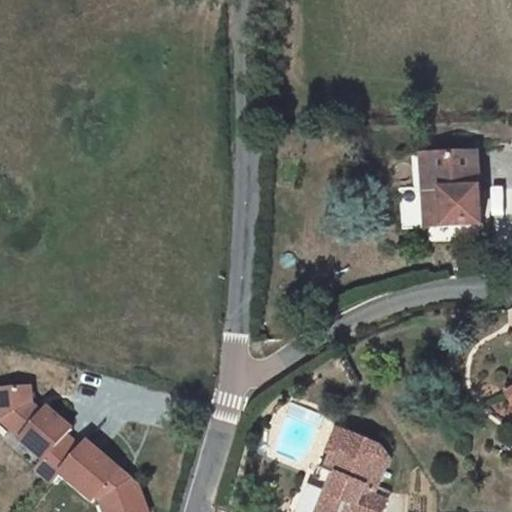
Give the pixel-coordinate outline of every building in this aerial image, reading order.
[(489,230),(487,158),(437,159),(440,231),(489,230)] [(38,383),(6,386),(7,406),(20,417),(16,423),(30,435),(28,436),(52,456),(43,466),(59,480),(68,469),(101,497),(104,493),(108,497),(112,507),(124,503),(126,511),(154,511),(156,511),(145,481),(95,438),(89,445),(74,432),(79,425),(55,405),(50,410),(39,401),(38,383)] [(20,417),(7,406),(16,423),(20,417)] [(402,511),(406,504),(390,498),(391,492),(396,494),(408,463),(398,446),(357,429),(340,470),(355,476),(340,511),(402,511)] [(340,511),(355,476),(340,470),(332,490),(323,486),(314,511),(340,511)] [(126,511),(124,503),(112,507),(113,511),(126,511)]
